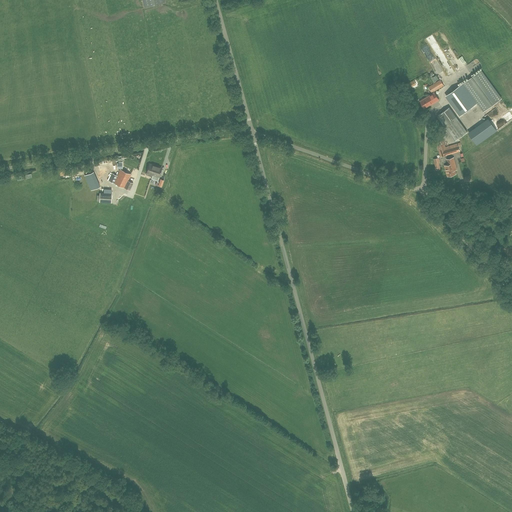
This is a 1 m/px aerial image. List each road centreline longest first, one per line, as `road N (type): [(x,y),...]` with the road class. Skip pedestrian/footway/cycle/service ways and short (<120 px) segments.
road 1 (unclassified): [(353,511),(252,130)]
road 2 (unclassified): [(511,207),(469,192),(394,184),(252,130)]
road 3 (unclassified): [(0,170),(252,130)]
road 4 (track): [(419,189),(511,292)]
road 5 (unclassified): [(252,130),(215,0)]
